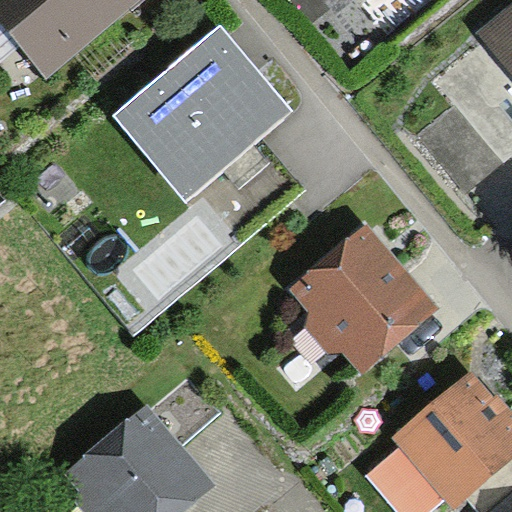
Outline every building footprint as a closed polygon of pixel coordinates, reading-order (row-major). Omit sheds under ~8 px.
[(0,0),(0,19),(47,75),(136,0),(0,0)] [(511,8),(483,32),(511,66),(511,8)] [(291,111),(221,26),(111,116),(181,201),(291,111)] [(501,161),(450,103),(412,136),(462,194),(501,161)] [(439,308),(370,223),(292,287),(311,311),(308,326),(327,352),(343,351),(360,372),(439,308)] [(511,422),(475,376),(393,439),(403,448),(368,477),(396,511),(428,511),(444,499),(452,509),(465,498),(511,459),(511,422)] [(142,402),(59,475),(91,511),(179,511),(213,482),(142,402)] [(511,511),(511,459),(465,498),(476,511),(511,511)]
